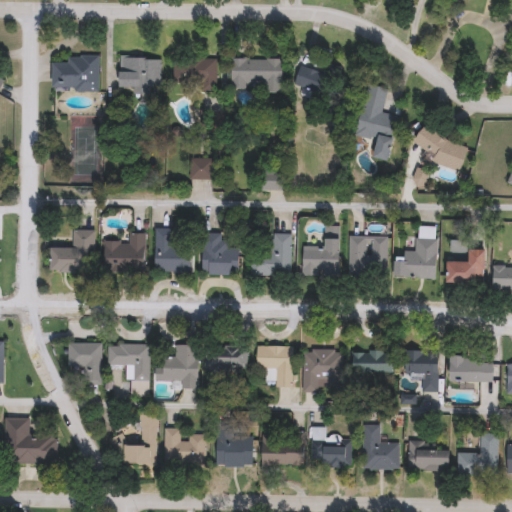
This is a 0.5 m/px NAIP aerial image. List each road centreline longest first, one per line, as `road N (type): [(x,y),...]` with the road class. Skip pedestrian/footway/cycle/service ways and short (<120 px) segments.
road 1 (residential): [(0,11),(347,17),(468,95),(511,99)]
road 2 (residential): [(130,511),(38,331),(30,280),(39,9)]
road 3 (tertiary): [(511,318),(0,303)]
road 4 (residential): [(0,497),(511,505)]
